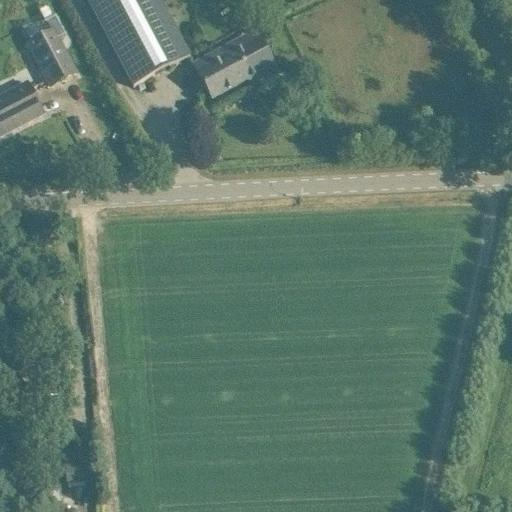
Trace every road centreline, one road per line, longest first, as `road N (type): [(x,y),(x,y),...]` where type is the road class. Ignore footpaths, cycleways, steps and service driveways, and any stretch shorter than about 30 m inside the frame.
road 1 (unclassified): [(511,178),(0,208)]
road 2 (unknown): [(74,0),(193,196)]
